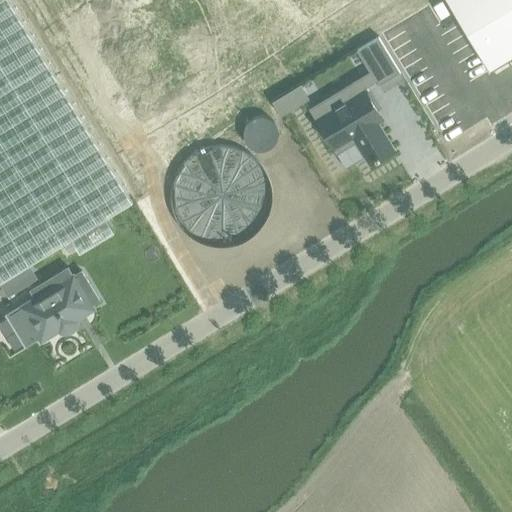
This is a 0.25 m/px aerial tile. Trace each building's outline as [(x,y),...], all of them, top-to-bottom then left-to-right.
[(0,0),(0,282),(72,239),(107,218),(133,202),(10,0),(0,0)] [(58,0),(158,163),(425,0),(58,0)] [(511,0),(461,0),(499,62),(511,53),(511,0)] [(372,72),(311,108),(338,151),(357,140),(371,163),(393,149),(372,114),(378,110),(364,88),(377,80),(380,84),(400,72),(379,36),(358,48),(372,72)] [(300,84),(273,101),(281,114),(308,98),(300,84)] [(114,229),(107,218),(72,239),(79,250),(114,229)] [(22,306),(41,339),(58,329),(60,332),(65,333),(70,333),(74,330),(77,326),(78,321),(76,318),(93,308),(73,276),(22,306)]
